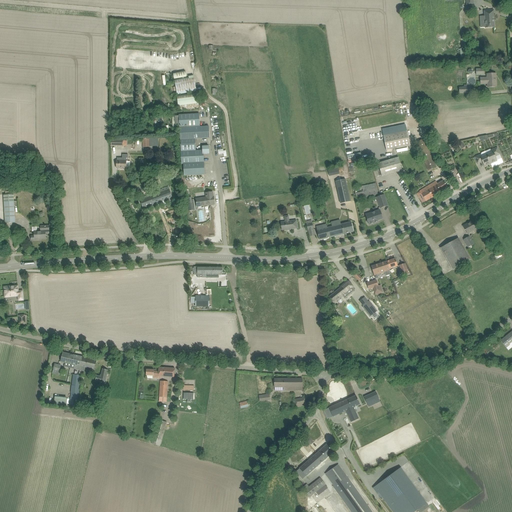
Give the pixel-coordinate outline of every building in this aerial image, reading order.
[(484,10),(485,28),(495,28),(494,10),(484,10)] [(194,76),(189,77),(184,78),(184,77),(186,77),(186,72),(174,74),(174,79),(182,78),(183,78),(174,80),(177,94),(191,91),(192,94),(177,96),(179,110),(199,108),(197,93),(194,93),(194,91),(196,91),(194,76)] [(480,78),(480,84),(491,84),(491,87),(496,87),(496,74),(491,74),(487,74),(487,78),(480,78)] [(459,87),(459,93),(472,93),(471,86),(467,86),(467,85),(464,85),(464,86),(459,87)] [(431,102),(425,103),(427,113),(434,111),(431,102)] [(184,164),(184,170),(184,175),(204,174),(203,154),(209,154),(208,146),(202,146),(203,150),(196,151),(195,139),(209,138),(209,126),(200,127),(199,114),(179,115),(180,133),(179,133),(180,134),(180,140),(180,145),(181,152),(182,164),(184,164)] [(383,136),(386,151),(410,146),(407,131),(383,136)] [(158,138),(151,138),(143,139),(143,147),(150,147),(150,146),(159,146),(158,138)] [(416,142),(428,170),(436,167),(424,139),(416,142)] [(492,153),(487,155),(491,164),(497,161),(495,156),(500,154),(497,148),(491,150),(492,153)] [(491,164),(487,155),(485,151),(482,153),(481,155),(474,157),(475,160),(477,164),(482,162),(484,167),(491,164)] [(122,154),(122,158),(117,158),(117,168),(126,168),(126,161),(128,161),(128,156),(128,154),(122,154)] [(378,163),(380,171),(382,176),(397,172),(398,174),(402,172),(401,170),(402,170),(398,157),(378,163)] [(418,176),(421,180),(423,179),(424,181),(428,179),(424,172),(418,176)] [(143,181),(146,191),(149,190),(148,188),(156,186),(153,178),(146,181),(146,179),(143,181)] [(336,181),(340,204),(351,201),(346,179),(336,181)] [(436,181),(430,184),(437,195),(448,188),(445,183),(443,180),(438,184),(436,181)] [(354,188),(356,198),(357,200),(365,199),(365,198),(368,197),(368,196),(369,196),(369,197),(375,196),(375,194),(378,194),(376,183),(354,188)] [(420,192),(416,194),(421,201),(424,199),(426,201),(437,195),(430,184),(424,188),(419,191),(420,192)] [(147,197),(145,198),(140,200),(143,208),(172,197),(171,193),(168,187),(147,195),(147,197)] [(196,199),(196,202),(197,207),(215,204),(213,196),(212,192),(206,193),(206,198),(196,199)] [(4,195),(4,202),(5,223),(15,222),(14,206),(17,206),(17,201),(14,201),(14,194),(4,195)] [(388,206),(384,195),(377,197),(380,208),(388,206)] [(368,224),(369,223),(369,225),(378,222),(377,220),(383,218),(380,209),(366,214),(367,220),(367,221),(367,222),(367,223),(368,223),(368,224)] [(285,221),(281,222),(282,230),(297,228),(296,220),(289,221),(289,216),(284,216),(285,221)] [(463,226),(466,230),(468,234),(479,228),(477,224),(474,220),(463,226)] [(351,222),(334,226),(336,236),(353,232),(351,222)] [(324,229),(317,230),(319,240),(336,236),(334,226),(329,227),(327,228),(326,224),(323,225),(324,229)] [(34,231),(35,236),(31,236),(31,240),(35,240),(35,239),(46,239),(45,234),(49,234),(49,226),(40,226),(41,231),(40,231),(38,231),(34,231)] [(470,236),(464,240),(468,247),(471,246),(474,244),(470,236)] [(440,248),(443,253),(453,271),(471,261),(461,242),(458,238),(440,248)] [(387,261),(386,262),(389,270),(390,270),(389,269),(398,266),(397,263),(395,258),(387,261)] [(383,263),(371,267),(373,271),(374,276),(384,272),(386,276),(391,274),(389,270),(386,262),(383,263)] [(399,265),(402,275),(409,273),(405,263),(399,265)] [(197,267),(197,274),(198,274),(198,278),(206,278),(206,275),(222,275),(222,267),(197,267)] [(354,291),(352,288),(354,287),(348,280),(340,287),(341,287),(329,297),(334,303),(338,300),(343,296),(345,299),(354,291)] [(366,283),(369,290),(373,289),(376,295),(384,292),(381,285),(378,286),(376,280),(366,283)] [(18,296),(19,300),(23,300),(22,291),(17,291),(17,290),(18,290),(18,286),(9,287),(9,286),(5,286),(5,287),(4,287),(5,291),(4,291),(4,296),(5,295),(5,297),(10,296),(10,295),(15,295),(15,296),(18,296)] [(195,304),(195,307),(209,307),(209,296),(195,296),(195,297),(195,304)] [(362,307),(370,317),(378,311),(369,301),(362,307)] [(24,315),(19,316),(20,324),(25,324),(25,323),(27,323),(27,315),(24,315)] [(511,331),(501,341),(504,345),(506,348),(510,345),(509,344),(511,342),(511,331)] [(62,357),(61,362),(72,364),(74,355),(63,353),(62,357)] [(74,355),(72,364),(75,365),(74,368),(74,369),(79,370),(82,357),(80,356),(74,355)] [(82,357),(79,370),(85,371),(86,367),(95,369),(97,360),(82,357)] [(52,373),(54,374),(57,375),(59,375),(60,372),(60,368),(61,365),(54,363),(53,370),(52,373)] [(146,374),(146,375),(153,376),(153,378),(159,378),(159,376),(174,377),(175,373),(175,368),(159,367),(159,372),(154,371),(154,370),(146,369),(146,374)] [(99,383),(105,384),(108,370),(102,369),(101,376),(96,375),(95,381),(99,382),(99,383)] [(70,404),(77,404),(80,374),(73,374),(70,404)] [(285,390),(297,391),(302,390),(302,378),(275,379),(275,384),(275,388),(285,388),(285,390)] [(159,401),(166,402),(168,382),(160,381),(159,401)] [(351,422),(355,420),(359,419),(353,407),(360,404),(358,400),(356,395),(347,399),(351,408),(349,409),(350,411),(347,413),(351,422)] [(296,406),(296,407),(306,405),(305,397),(297,399),(298,405),(296,406)] [(346,411),(347,413),(350,411),(349,409),(351,408),(347,399),(329,408),(323,410),(327,419),(346,411)] [(441,411),(443,416),(449,412),(447,407),(441,411)] [(152,444),(159,446),(166,422),(159,420),(152,444)] [(305,437),(311,444),(314,442),(308,435),(305,437)] [(327,444),(311,458),(318,465),(333,452),(327,444)] [(318,465),(311,458),(299,468),(300,468),(296,472),(302,479),(318,465)] [(338,464),(334,467),(325,474),(345,503),(351,511),(373,511),(348,476),(347,477),(338,464)] [(401,468),(373,488),(377,493),(378,492),(393,511),(392,511),(414,511),(417,510),(427,503),(419,493),(401,468)] [(304,490),(305,490),(309,496),(315,491),(319,495),(328,488),(320,477),(304,490)]
